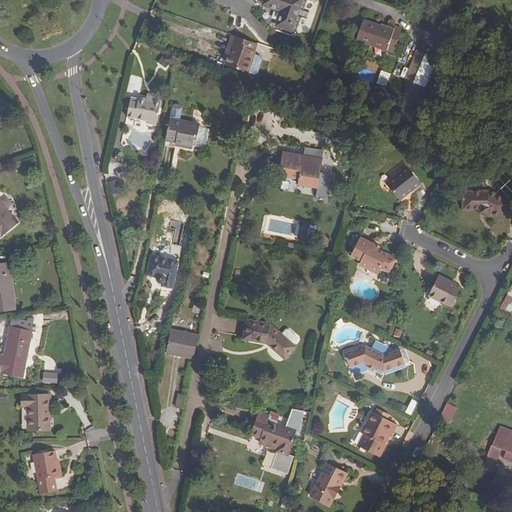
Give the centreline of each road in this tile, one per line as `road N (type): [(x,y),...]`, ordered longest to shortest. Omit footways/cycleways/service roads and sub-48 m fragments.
road 1 (residential): [(154,505),(177,478),(238,176)]
road 2 (residential): [(377,511),(494,276),(421,241)]
road 3 (tertiary): [(20,57),(117,329)]
road 4 (tertiary): [(117,329),(77,105),(75,46)]
road 5 (tertiary): [(154,505),(117,329)]
